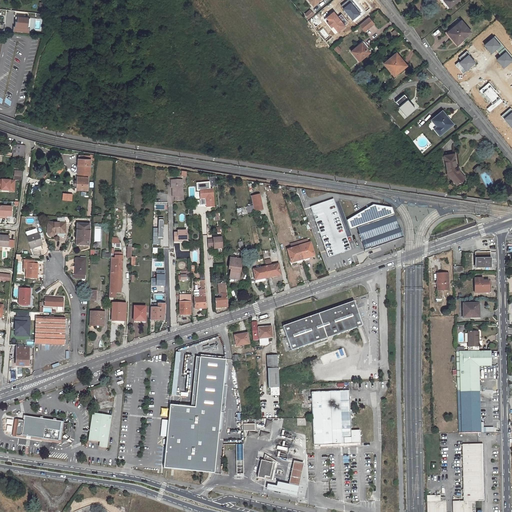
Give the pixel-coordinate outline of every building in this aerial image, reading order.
[(348,0),(341,5),(353,20),(361,13),(351,0),(348,0)] [(305,14),(309,19),(314,15),(310,10),(305,14)] [(334,26),(338,32),(345,27),(345,26),(348,23),(342,15),(339,18),(334,12),(327,18),(329,21),(327,23),(331,28),(334,26)] [(12,31),(29,33),(29,28),(27,27),(28,18),(17,17),(16,21),(17,22),(17,26),(14,26),(13,26),(12,31)] [(368,17),(359,25),(364,31),(373,24),(368,17)] [(470,32),(461,21),(448,32),(453,39),(456,44),(470,32)] [(504,67),(511,60),(511,56),(495,37),(485,45),(492,53),(496,50),(502,56),(498,60),(504,67)] [(358,61),(369,52),(366,48),(364,49),(360,44),(350,51),(358,61)] [(456,65),(463,74),(475,64),(469,56),(470,55),(467,52),(459,58),(461,60),(456,65)] [(383,63),(394,76),(403,68),(397,60),(399,58),(395,53),(383,63)] [(487,109),(490,112),(503,101),(497,94),(498,93),(489,83),(480,91),(483,94),(484,93),(493,104),(487,109)] [(408,102),(409,101),(404,94),(395,102),(406,115),(413,109),(408,102)] [(511,110),(510,109),(502,116),(511,129),(511,128),(511,110)] [(443,111),(432,120),(437,127),(435,129),(441,135),(451,126),(446,120),(448,117),(443,111)] [(14,157),(24,159),(24,156),(25,145),(18,143),(17,147),(17,154),(15,154),(14,157)] [(78,165),(77,174),(89,174),(90,160),(95,160),(96,155),(90,154),(90,156),(86,156),(86,157),(83,157),(83,159),(77,159),(77,165),(78,165)] [(454,182),(462,175),(458,171),(459,170),(458,168),(456,167),(454,154),(444,156),(447,174),(454,182)] [(477,165),(472,169),(475,174),(481,169),(477,165)] [(456,184),(464,178),(462,175),(454,182),(456,184)] [(88,177),(77,177),(77,190),(87,190),(88,177)] [(15,181),(0,180),(0,189),(1,189),(1,191),(10,191),(11,187),(15,187),(15,181)] [(172,180),(172,197),(175,197),(175,201),(182,200),(182,180),(172,180)] [(39,195),(41,187),(33,186),(32,194),(39,195)] [(206,198),(206,207),(214,206),(212,188),(199,190),(200,199),(206,198)] [(253,207),(261,204),(259,195),(250,196),(252,206),(253,207)] [(335,203),(333,198),(310,207),(328,258),(351,250),(347,238),(352,236),(349,229),(346,221),(339,202),(338,203),(335,203)] [(404,237),(400,227),(399,228),(394,215),(392,207),(378,206),(373,205),(371,206),(357,214),(346,221),(349,229),(356,227),(364,250),(371,247),(371,249),(404,237)] [(0,206),(0,215),(7,216),(7,218),(12,218),(12,207),(0,206)] [(55,233),(65,233),(65,223),(69,223),(70,217),(57,217),(57,223),(48,223),(48,233),(48,234),(48,235),(49,236),(51,236),(52,236),(54,235),(55,233)] [(158,219),(158,228),(154,228),(154,233),(158,233),(157,237),(153,237),(153,244),(161,244),(161,238),(165,238),(166,220),(158,219)] [(77,224),(77,232),(76,245),(89,246),(90,224),(77,224)] [(177,240),(181,240),(186,240),(186,239),(186,233),(186,232),(177,232),(177,233),(173,233),(174,242),(177,242),(177,241),(177,240)] [(38,233),(26,237),(30,249),(42,245),(38,233)] [(0,235),(0,247),(8,248),(9,237),(0,235)] [(214,247),(214,249),(223,248),(222,237),(213,238),(213,239),(207,239),(208,248),(214,247)] [(308,243),(299,246),(303,261),(310,259),(309,257),(314,256),(310,243),(308,243)] [(303,261),(299,246),(292,248),(287,250),(291,263),(297,261),(297,263),(303,261)] [(477,273),(490,272),(490,267),(491,267),(490,252),(475,252),(475,268),(477,268),(477,273)] [(121,293),(122,258),(111,258),(109,292),(121,293)] [(239,264),(240,259),(237,259),(230,258),(228,269),(230,270),(229,279),(238,280),(241,264),(239,264)] [(86,259),(75,259),(75,275),(85,275),(86,259)] [(37,264),(34,263),(34,260),(24,260),(23,269),(26,269),(26,278),(37,279),(37,264)] [(281,275),(278,264),(271,266),(271,262),(265,264),(266,267),(268,277),(272,276),(272,277),(281,275)] [(264,278),(268,277),(266,267),(253,270),(256,282),(265,280),(264,278)] [(448,273),(441,273),(437,274),(438,289),(449,289),(448,273)] [(474,279),(475,293),(488,292),(488,281),(482,281),(482,278),(474,279)] [(228,307),(226,283),(218,284),(219,294),(222,294),(222,299),(215,299),(216,308),(228,307)] [(206,308),(205,288),(202,288),(203,297),(194,297),(195,309),(206,308)] [(29,305),(30,289),(20,289),(19,304),(29,305)] [(88,290),(88,292),(88,300),(96,300),(96,291),(88,290)] [(190,314),(190,306),(192,306),(191,295),(179,295),(180,314),(190,314)] [(63,297),(49,297),(49,298),(45,298),(45,305),(49,305),(48,306),(63,306),(63,297)] [(283,326),(291,351),(363,326),(354,301),(283,326)] [(125,320),(126,304),(112,303),(112,319),(125,320)] [(164,320),(164,304),(154,304),(154,308),(150,308),(150,320),(164,320)] [(479,318),(479,304),(463,304),(463,318),(479,318)] [(145,321),(145,307),(134,306),(134,321),(145,321)] [(16,311),(16,337),(31,337),(31,311),(16,311)] [(98,328),(98,325),(103,325),(104,313),(91,312),(90,325),(94,325),(94,327),(98,328)] [(53,316),(50,316),(49,318),(36,317),(35,343),(64,344),(65,318),(53,318),(53,316)] [(267,338),(272,338),(271,327),(258,328),(259,337),(260,344),(268,343),(267,338)] [(479,352),(479,332),(468,332),(468,352),(479,352)] [(234,336),(236,345),(244,343),(244,345),(249,344),(247,333),(234,336)] [(29,356),(29,348),(17,347),(16,365),(26,365),(27,356),(29,356)] [(344,348),(318,354),(321,364),(346,358),(344,348)] [(479,352),(468,352),(456,352),(457,379),(479,379),(478,366),(491,366),(490,351),(479,352)] [(173,395),(178,352),(174,352),(169,395),(173,395)] [(278,372),(277,355),(267,356),(267,366),(268,366),(269,373),(278,372)] [(226,360),(200,357),(197,396),(222,398),(226,360)] [(457,379),(458,434),(480,433),(479,379),(457,379)] [(311,392),(312,408),(313,445),(360,443),(360,430),(351,430),(349,391),(311,392)] [(214,472),(222,398),(197,396),(194,407),(170,405),(168,421),(162,421),(161,434),(167,435),(163,468),(214,472)] [(107,443),(111,416),(104,415),(93,413),(88,440),(100,442),(107,443)] [(60,441),(62,431),(64,431),(64,432),(69,433),(69,429),(68,429),(68,425),(68,424),(67,424),(61,423),(55,422),(55,421),(24,416),(23,421),(22,421),(21,422),(19,436),(20,437),(25,438),(26,437),(35,438),(36,439),(41,440),(43,439),(58,441),(58,440),(60,441)] [(265,419),(263,428),(269,429),(271,421),(265,419)] [(243,444),(235,444),(235,460),(243,460),(243,444)] [(453,502),(452,511),(471,511),(471,501),(476,501),(482,501),(481,444),(462,445),(464,501),(453,502)] [(275,464),(276,462),(264,454),(263,460),(260,460),(256,477),(271,480),(274,463),(275,464)] [(303,463),(293,461),(288,482),(274,479),(272,491),(296,496),(303,463)] [(445,511),(446,501),(445,497),(440,498),(440,496),(427,496),(427,511),(445,511)]
